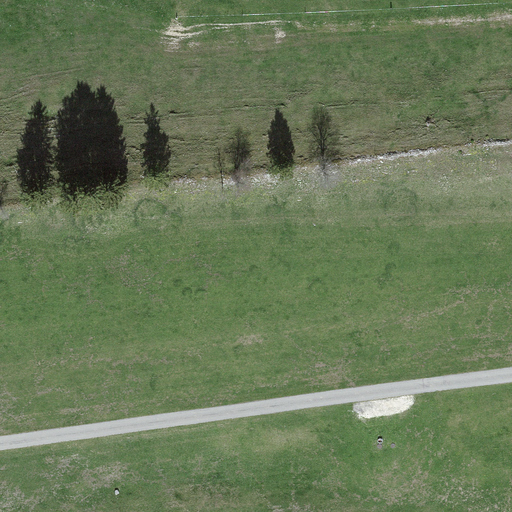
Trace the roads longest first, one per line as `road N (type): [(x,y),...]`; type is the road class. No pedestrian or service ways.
road 1 (track): [(0,0),(174,39),(511,16)]
road 2 (unclassified): [(0,443),(511,376)]
